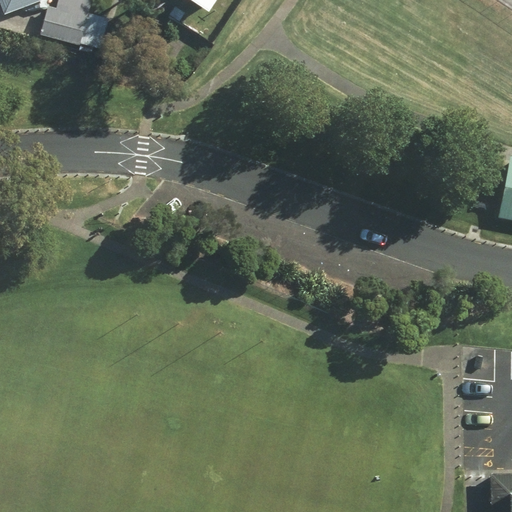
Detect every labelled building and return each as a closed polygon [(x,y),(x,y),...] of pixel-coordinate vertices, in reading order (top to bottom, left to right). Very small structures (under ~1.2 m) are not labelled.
[(2,0),(7,12),(39,0),(2,0)] [(41,33),(80,44),(92,0),(59,0),(58,7),(49,5),(41,33)] [(198,0),(211,9),(216,0),(198,0)] [(170,13),(181,20),(186,11),(176,4),(170,13)] [(511,154),(511,155),(499,217),(511,219),(511,154)]
